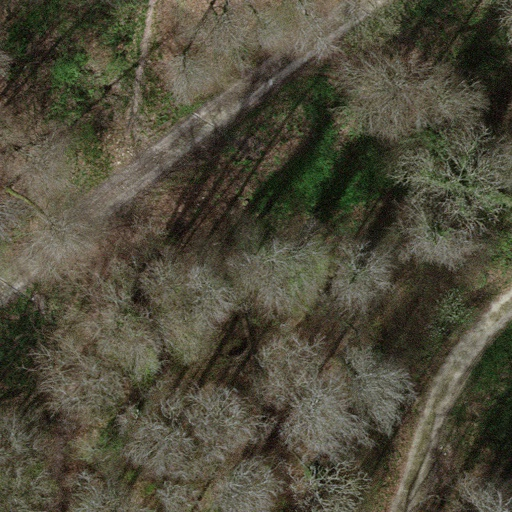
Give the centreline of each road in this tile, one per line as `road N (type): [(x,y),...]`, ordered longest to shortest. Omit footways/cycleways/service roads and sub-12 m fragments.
road 1 (track): [(0,301),(112,191),(384,0)]
road 2 (track): [(511,303),(494,316),(422,417),(377,511)]
